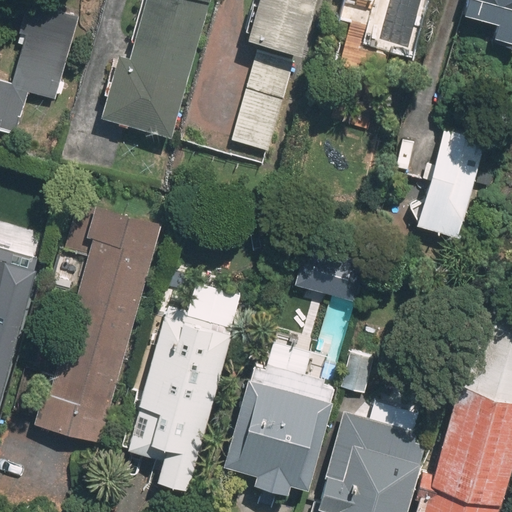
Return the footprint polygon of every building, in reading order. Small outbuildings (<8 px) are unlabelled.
[(54,94),(81,10),(50,0),(30,0),(8,72),(0,69),(0,123),(17,129),(31,87),(54,94)] [(126,53),(110,112),(178,131),(214,0),(148,0),(133,54),(126,53)] [(260,37),(300,49),(314,0),(260,0),(251,34),(260,37)] [(346,0),(343,13),(370,20),(364,40),(412,53),(425,0),(346,0)] [(511,0),(468,0),(464,15),(511,29),(511,0)] [(298,56),(258,44),(230,137),(270,149),(298,56)] [(463,227),(486,131),(447,121),(423,218),(463,227)] [(157,217),(86,200),(75,247),(92,251),(62,374),(54,372),(43,416),(105,431),(157,217)] [(0,401),(44,253),(0,240),(0,401)] [(304,253),(296,279),(342,294),(350,268),(304,253)] [(192,483),(240,287),(202,277),(195,305),(169,298),(133,445),(164,453),(159,474),(192,483)] [(499,511),(511,460),(511,319),(474,310),(423,511),(499,511)] [(261,334),(228,458),(260,466),(258,475),(293,484),(295,476),(311,480),(344,356),(261,334)] [(376,355),(353,349),(343,383),(366,389),(376,355)] [(408,511),(429,432),(347,410),(323,500),(317,499),(313,511),(408,511)]
